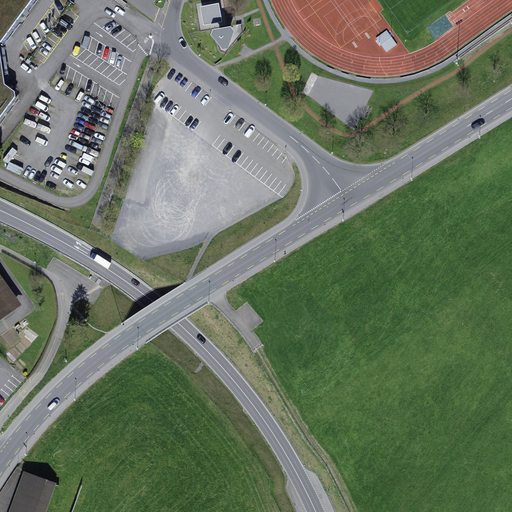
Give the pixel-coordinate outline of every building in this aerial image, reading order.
[(0,35),(29,0),(0,0),(0,117),(15,95),(3,85),(0,68),(0,35)] [(219,3),(200,6),(204,26),(223,22),(219,3)] [(234,31),(231,26),(212,29),(210,35),(222,49),(228,48),(234,31)] [(0,320),(22,305),(0,274),(0,320)] [(33,511),(44,481),(24,474),(10,511),(33,511)]
